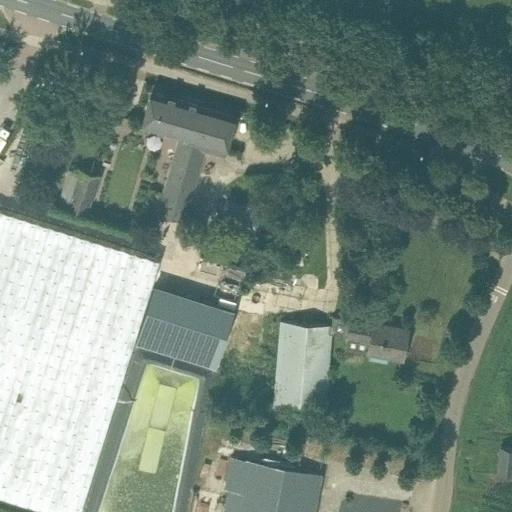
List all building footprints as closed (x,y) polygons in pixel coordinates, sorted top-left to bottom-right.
[(142,123),(180,134),(164,192),(158,211),(185,219),(205,152),(209,153),(210,150),(224,154),(236,114),(152,90),(146,109),(142,123)] [(80,167),(80,168),(68,208),(89,215),(94,199),(84,196),(92,171),(80,167)] [(227,198),(220,224),(259,234),(266,208),(227,198)] [(0,494),(57,511),(79,511),(158,255),(0,206),(0,494)] [(139,327),(253,362),(265,323),(234,313),(232,321),(192,308),(191,314),(148,301),(139,327)] [(330,323),(280,319),(274,405),(326,410),(332,333),(348,336),(371,339),(369,352),(403,358),(408,328),(374,322),(374,323),(331,315),(330,323)] [(497,472),(511,473),(511,446),(501,445),(497,472)] [(313,511),(321,473),(301,469),(248,458),(232,456),(225,488),(242,491),(237,511),(313,511)]
